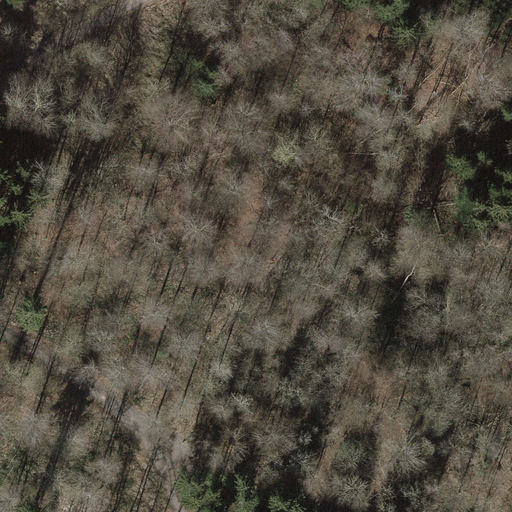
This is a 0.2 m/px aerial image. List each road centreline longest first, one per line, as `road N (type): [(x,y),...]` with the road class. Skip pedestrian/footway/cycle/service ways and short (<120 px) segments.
road 1 (track): [(351,511),(152,443)]
road 2 (track): [(0,325),(105,393),(152,443)]
road 3 (track): [(0,63),(147,0)]
